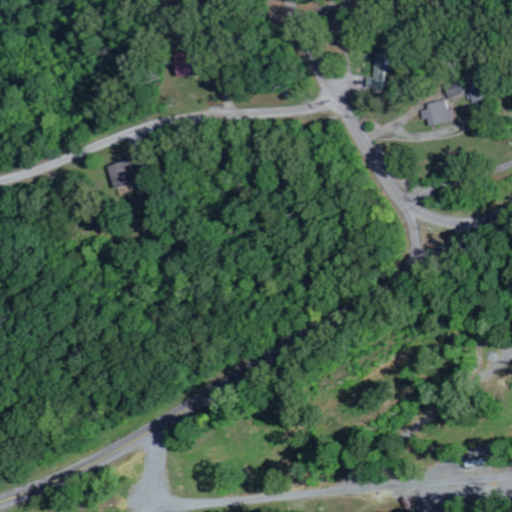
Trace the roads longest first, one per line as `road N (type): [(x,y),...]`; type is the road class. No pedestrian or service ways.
road 1 (secondary): [(511,209),(105,457),(0,502)]
road 2 (residential): [(344,101),(151,127),(0,182)]
road 3 (residential): [(485,226),(439,218),(407,200),(311,47),(292,0)]
